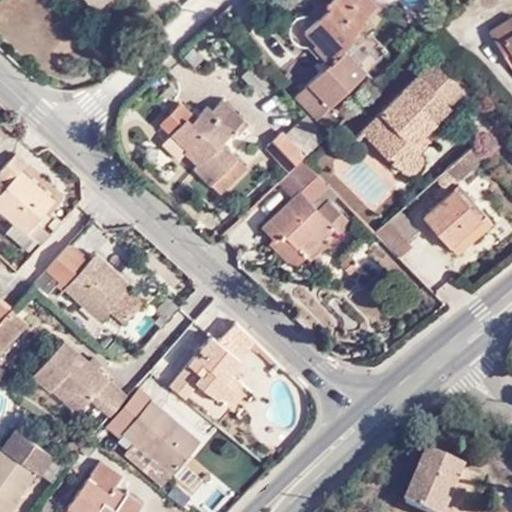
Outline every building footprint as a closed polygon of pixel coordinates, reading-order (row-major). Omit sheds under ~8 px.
[(302,35),(329,64),(341,54),(353,43),(351,40),(378,13),(371,6),(376,0),(331,0),(323,9),(327,13),(302,35)] [(511,54),(511,15),(511,14),(486,31),(504,60),(511,54)] [(353,39),(368,64),(386,52),(371,28),(353,39)] [(321,71),(298,93),(321,117),(364,78),(341,54),(329,64),(321,71)] [(270,60),(262,74),(284,86),(292,72),(270,60)] [(419,171),(415,160),(407,151),(445,115),(459,102),(424,69),(355,136),(397,181),(408,181),(419,171)] [(298,93),(290,101),(305,118),(312,125),(321,117),(298,93)] [(162,119),(173,130),(189,147),(198,157),(190,166),(219,194),(246,166),(221,142),(231,131),(240,141),(252,128),(224,98),(214,108),(210,103),(200,115),(182,99),(162,119)] [(407,151),(415,160),(451,123),(445,115),(407,151)] [(17,125),(9,117),(1,126),(10,133),(17,125)] [(312,125),(305,118),(290,132),(281,141),(300,161),(302,162),(305,160),(325,139),(312,125)] [(189,147),(173,130),(164,139),(180,156),(189,147)] [(282,178),(300,161),(281,141),(277,136),(259,153),(282,178)] [(469,152),(430,187),(440,197),(454,185),(458,188),(481,165),(469,152)] [(0,210),(14,223),(36,242),(40,245),(48,235),(41,228),(50,219),(44,213),(53,203),(22,175),(31,165),(17,153),(0,170),(0,210)] [(333,204),(340,197),(305,160),(280,183),(296,196),(262,228),(277,242),(283,236),(307,258),(313,264),(330,247),(325,241),(338,228),(342,231),(351,223),(333,204)] [(426,217),(452,245),(481,219),(454,192),(426,217)] [(405,213),(395,222),(409,236),(418,227),(405,213)] [(481,219),(452,245),(459,253),(493,223),(485,215),(481,219)] [(409,236),(395,222),(383,233),(404,254),(415,244),(409,236)] [(36,242),(14,223),(6,232),(28,251),(36,242)] [(299,268),(307,258),(283,236),(277,242),(274,245),(299,268)] [(108,308),(126,289),(132,284),(97,255),(67,285),(101,315),(108,308)] [(141,303),(126,289),(108,308),(125,322),(141,303)] [(0,324),(12,311),(0,300),(0,324)] [(29,327),(12,311),(0,324),(0,357),(1,359),(29,327)] [(212,337),(166,389),(182,402),(198,385),(222,407),(241,385),(229,376),(257,345),(234,323),(217,342),(212,337)] [(109,418),(128,397),(65,341),(33,377),(51,394),(53,392),(79,415),(91,402),(109,418)] [(123,435),(151,404),(140,394),(107,431),(118,442),(123,435)] [(197,445),(151,404),(123,435),(133,444),(170,477),(197,445)] [(0,511),(9,511),(34,477),(47,488),(60,470),(14,436),(0,453),(0,511)] [(160,487),(170,477),(133,444),(123,456),(160,487)] [(428,511),(443,511),(454,486),(461,467),(421,449),(401,500),(428,511)] [(134,511),(136,511),(120,495),(116,497),(108,491),(117,479),(100,463),(61,506),(67,511),(134,511)] [(454,511),(464,490),(454,486),(443,511),(454,511)]
